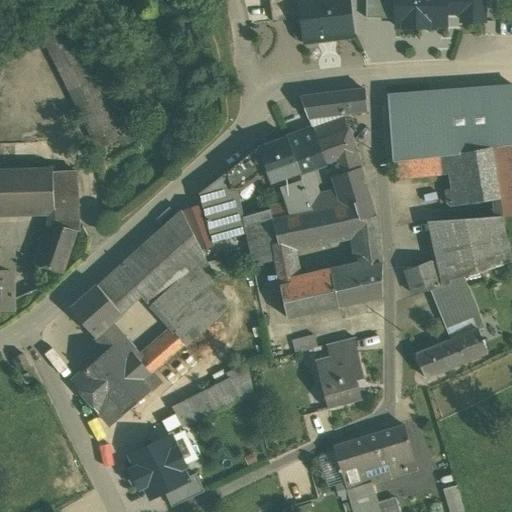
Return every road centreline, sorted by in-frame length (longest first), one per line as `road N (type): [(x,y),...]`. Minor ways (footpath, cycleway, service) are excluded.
road 1 (residential): [(378,73),(393,250),(392,407),(173,511)]
road 2 (residential): [(27,325),(256,104)]
road 3 (residential): [(125,511),(27,325)]
road 4 (residential): [(378,73),(511,70)]
road 5 (residential): [(256,104),(280,88),(378,73)]
